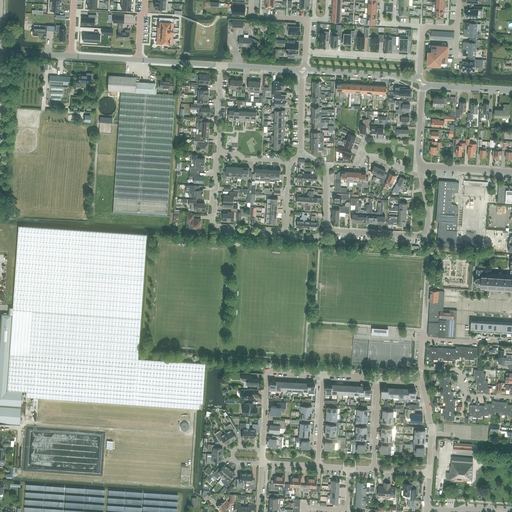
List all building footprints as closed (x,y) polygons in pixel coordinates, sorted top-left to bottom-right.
[(167,12),(168,3),(155,2),(154,7),(154,8),(161,9),(161,12),(167,12)] [(61,5),(48,4),(47,13),(54,14),(54,11),(60,11),(61,5)] [(482,10),(482,7),(475,6),(474,10),(466,9),(466,13),(465,14),(465,15),(466,16),(466,17),(478,18),(478,10),(482,10)] [(240,15),(244,16),(244,15),(245,15),(245,7),(233,7),(233,14),(240,15)] [(83,17),(83,24),(94,25),(94,18),(96,18),(96,15),(88,14),(88,17),(83,17)] [(114,14),(113,23),(118,23),(123,23),(124,15),(114,14)] [(28,20),(27,27),(33,28),(33,35),(40,36),(40,35),(46,35),(46,30),(46,28),(47,25),(41,25),(31,24),(32,20),(28,20)] [(465,22),(465,29),(477,30),(477,20),(471,20),(471,23),(465,22)] [(294,23),(285,22),(285,26),(289,26),(288,33),(300,34),(301,30),(300,30),(300,27),(294,26),(294,23)] [(118,23),(118,38),(128,39),(128,33),(130,33),(130,30),(125,30),(125,32),(122,32),(123,23),(118,23)] [(56,25),(55,32),(58,32),(58,40),(65,40),(66,28),(62,28),(62,25),(56,25)] [(397,37),(397,45),(400,45),(400,50),(408,51),(408,39),(411,39),(411,31),(411,29),(407,29),(407,31),(406,35),(400,35),(400,37),(397,37)] [(470,36),(469,39),(476,40),(477,30),(465,29),(465,36),(470,36)] [(319,45),(325,46),(326,39),(329,39),(329,32),(324,31),(324,34),(319,34),(319,45)] [(344,34),(344,44),(351,44),(351,37),(354,37),(355,31),(351,31),(351,34),(344,34)] [(331,46),(338,47),(338,39),(341,39),(341,33),(336,32),(335,35),(331,35),(331,46)] [(84,34),(83,42),(97,42),(98,35),(99,35),(99,34),(84,34)] [(245,45),(245,46),(252,46),(254,46),(256,47),(259,42),(255,39),(253,39),(253,38),(248,38),(248,35),(244,34),(244,37),(240,37),(239,45),(245,45)] [(379,41),(383,42),(384,35),(379,35),(379,38),(371,38),(370,49),(379,49),(379,41)] [(385,38),(385,49),(392,50),(392,42),(396,43),(396,37),(391,36),(391,35),(386,35),(385,38)] [(464,42),(464,49),(476,49),(476,40),(469,39),(469,42),(464,42)] [(288,40),(287,49),(298,50),(299,44),(295,44),(294,43),(294,40),(288,40)] [(431,64),(447,65),(448,58),(448,50),(448,49),(445,46),(444,46),(432,45),(429,45),(428,61),(432,61),(431,64)] [(476,49),(464,49),(463,56),(468,56),(468,59),(475,59),(476,49)] [(467,71),(470,72),(470,71),(474,72),(475,72),(475,71),(475,67),(478,67),(479,64),(483,65),(483,62),(483,60),(479,60),(475,60),(475,63),(471,62),(470,62),(468,62),(467,62),(464,62),(463,62),(463,70),(463,71),(467,71)] [(78,74),(77,83),(91,84),(91,78),(92,78),(93,73),(87,73),(87,75),(78,74)] [(209,75),(199,74),(199,84),(209,85),(209,75)] [(50,76),(49,84),(70,85),(70,79),(70,77),(50,76)] [(109,91),(121,92),(113,214),(167,217),(175,95),(154,94),(155,91),(155,83),(136,82),(136,77),(109,76),(109,91)] [(160,88),(173,89),(174,81),(160,80),(160,88)] [(237,80),(236,91),(239,91),(239,89),(242,89),(242,93),(245,93),(245,86),(242,86),(243,80),(237,80)] [(271,85),(270,90),(276,91),(276,88),(281,89),(285,89),(285,85),(284,85),(284,82),(283,82),(282,81),(279,80),(279,81),(274,81),(274,85),(271,85)] [(198,91),(198,95),(208,96),(208,95),(209,94),(209,91),(208,91),(208,90),(203,89),(203,86),(197,86),(191,86),(191,88),(194,89),(194,90),(198,91)] [(388,94),(388,95),(394,95),(394,94),(395,94),(399,95),(399,96),(401,96),(402,95),(407,95),(407,97),(412,97),(412,91),(411,91),(411,89),(405,89),(405,87),(402,87),(396,87),(395,87),(395,92),(389,92),(388,94)] [(272,96),(272,99),(275,99),(285,100),(285,97),(287,97),(287,94),(281,94),(281,91),(273,91),(272,96)] [(208,96),(198,95),(198,100),(194,100),(193,104),(202,105),(202,102),(208,102),(207,102),(208,96)] [(441,98),(440,98),(433,97),(433,105),(443,106),(444,103),(446,103),(446,98),(444,98),(441,98)] [(114,106),(115,106),(114,105),(114,103),(113,101),(112,101),(111,99),(110,99),(108,98),(107,98),(105,98),(104,98),(102,99),(101,100),(100,101),(99,103),(98,104),(98,106),(98,107),(98,109),(99,111),(100,112),(101,113),(103,114),(104,114),(106,115),(108,114),(109,114),(110,113),(112,112),(113,111),(114,110),(114,108),(114,106)] [(275,99),(272,99),(272,102),(272,108),(278,108),(278,105),(281,105),(286,105),(287,103),(285,102),(285,100),(275,99)] [(396,109),(396,113),(402,113),(405,113),(405,110),(409,111),(410,104),(402,104),(402,101),(396,100),(396,102),(396,105),(399,105),(399,109),(396,109)] [(460,107),(458,107),(458,108),(456,108),(455,117),(460,117),(460,114),(462,114),(462,111),(466,111),(466,102),(460,102),(460,106),(460,107)] [(484,106),(482,106),(481,113),(482,113),(482,117),(486,117),(486,119),(491,120),(492,111),(491,111),(489,111),(489,106),(489,103),(486,103),(486,104),(484,103),(484,106)] [(200,114),(200,115),(209,115),(210,108),(201,107),(201,105),(191,104),(191,109),(197,109),(198,109),(197,113),(198,114),(200,114)] [(497,110),(495,110),(495,117),(508,117),(509,105),(503,105),(503,110),(497,110)] [(397,119),(397,126),(401,126),(401,123),(409,123),(409,117),(402,116),(402,113),(396,113),(394,113),(394,119),(397,119)] [(432,119),(432,126),(439,127),(439,125),(442,125),(444,125),(444,120),(445,120),(455,120),(455,117),(445,116),(445,117),(439,117),(439,119),(432,119)] [(197,123),(196,128),(199,128),(209,129),(209,122),(203,122),(203,119),(197,118),(197,123)] [(363,123),(363,125),(360,124),(360,132),(366,133),(366,129),(366,125),(369,125),(369,119),(363,118),(363,123)] [(378,120),(378,133),(379,133),(383,133),(383,129),(386,129),(387,120),(385,120),(378,120)] [(401,126),(397,126),(393,126),(393,130),(397,130),(397,135),(400,135),(408,136),(409,130),(401,129),(401,126)] [(196,134),(196,138),(202,139),(202,136),(208,136),(209,129),(199,128),(198,134),(196,134)] [(348,134),(347,140),(354,142),(354,141),(354,140),(356,137),(349,134),(348,134)] [(344,139),(341,138),(340,141),(346,143),(345,146),(352,148),(353,144),(353,143),(354,142),(347,140),(344,139)] [(465,149),(465,145),(466,145),(466,143),(460,143),(460,145),(459,145),(459,139),(454,138),(453,148),(456,148),(456,155),(458,155),(462,156),(462,149),(464,149),(465,149)] [(194,139),(194,142),(194,145),(197,145),(197,151),(207,152),(208,143),(204,143),(201,142),(201,140),(194,139)] [(466,145),(469,145),(469,149),(468,149),(468,156),(474,156),(474,149),(476,149),(477,143),(470,143),(470,139),(466,139),(466,142),(466,143),(466,145)] [(441,147),(441,144),(441,142),(432,142),(432,144),(432,146),(431,146),(431,153),(432,153),(437,154),(437,147),(438,147),(440,147),(441,147)] [(343,157),(350,159),(352,153),(344,151),(342,150),(343,148),(336,146),(335,148),(335,151),(341,153),(340,156),(343,157)] [(493,150),(493,158),(495,158),(496,159),(497,159),(498,159),(498,158),(499,158),(499,154),(502,155),(502,151),(498,151),(499,148),(494,148),(494,150),(493,150)] [(192,160),(192,163),(205,164),(205,158),(201,158),(199,158),(200,155),(198,154),(191,154),(191,159),(192,160)] [(205,164),(192,163),(194,164),(194,167),(190,167),(190,169),(190,172),(197,172),(197,169),(204,170),(205,164)] [(226,175),(232,176),(232,166),(229,166),(229,165),(225,165),(225,164),(225,169),(226,169),(226,171),(224,171),(223,179),(226,179),(226,175)] [(372,172),(377,175),(380,168),(379,168),(378,167),(375,166),(372,172)] [(243,167),(243,179),(249,179),(249,177),(251,177),(251,170),(251,171),(249,170),(249,167),(243,167)] [(380,168),(377,175),(376,177),(376,178),(380,179),(379,182),(383,183),(384,182),(387,174),(385,173),(386,171),(382,169),(381,169),(380,168)] [(336,178),(336,180),(341,180),(341,178),(344,179),(344,182),(345,182),(347,182),(348,172),(347,172),(346,172),(342,171),(342,172),(340,172),(338,173),(338,174),(335,174),(335,178),(336,178)] [(197,173),(190,172),(189,178),(194,179),(193,182),(203,183),(204,176),(197,176),(197,173)] [(361,172),(360,172),(359,186),(361,186),(362,186),(362,183),(368,183),(369,177),(366,177),(366,173),(362,172),(361,172)] [(383,186),(387,188),(388,184),(391,185),(393,182),(396,175),(391,173),(388,178),(388,180),(387,179),(385,182),(384,182),(383,183),(382,186),(383,186)] [(402,178),(401,178),(400,177),(397,184),(396,184),(395,187),(394,187),(392,191),(398,193),(400,189),(398,189),(399,188),(405,190),(406,187),(403,186),(405,183),(406,183),(405,182),(406,180),(402,178)] [(459,183),(456,183),(456,182),(439,181),(436,221),(439,222),(438,233),(438,238),(437,245),(456,247),(456,239),(458,220),(458,210),(458,209),(458,208),(458,207),(457,207),(457,206),(456,206),(455,206),(454,206),(451,206),(452,203),(452,201),(452,200),(452,199),(452,195),(452,193),(452,192),(458,193),(458,190),(459,183)] [(190,185),(190,193),(189,192),(188,195),(189,196),(189,197),(190,197),(192,197),(192,196),(202,197),(203,190),(197,190),(197,186),(190,185)] [(505,202),(511,202),(511,185),(498,185),(497,202),(505,203),(505,202)] [(224,195),(224,201),(234,201),(234,197),(237,198),(237,193),(230,192),(230,195),(224,195)] [(349,194),(342,193),(342,196),(334,196),(334,202),(342,203),(342,199),(345,200),(345,199),(349,199),(349,194)] [(268,198),(268,203),(278,204),(278,198),(273,198),(273,195),(268,195),(268,198)] [(194,211),(204,212),(205,204),(196,203),(196,200),(189,200),(189,204),(195,205),(194,211)] [(234,201),(224,201),(223,207),(232,207),(231,210),(237,211),(238,205),(233,205),(234,201)] [(333,214),(333,215),(333,220),(339,221),(339,213),(345,213),(349,214),(349,207),(339,206),(339,209),(333,209),(333,214)] [(223,220),(234,221),(234,213),(230,213),(230,214),(223,214),(223,220)] [(200,229),(201,219),(193,219),(193,215),(187,214),(187,220),(191,221),(190,229),(200,229)] [(0,423),(20,425),(21,406),(22,391),(26,391),(26,397),(198,408),(199,408),(199,405),(199,404),(202,404),(203,381),(204,364),(203,364),(137,359),(138,348),(146,235),(18,227),(12,314),(0,314),(0,319),(0,423)] [(511,260),(511,261),(510,275),(508,275),(508,274),(507,274),(507,275),(504,275),(504,274),(503,274),(503,275),(499,274),(495,274),(494,274),(491,274),(490,274),(486,274),(486,273),(486,274),(484,274),(484,276),(482,276),(482,271),(479,271),(476,270),(476,278),(475,278),(475,279),(474,280),(474,281),(475,282),(475,283),(476,284),(477,285),(478,285),(480,285),(480,286),(480,287),(481,287),(485,287),(485,290),(486,290),(489,290),(489,291),(490,291),(490,290),(493,290),(493,291),(494,291),(494,290),(498,290),(498,291),(498,290),(502,291),(503,291),(506,291),(507,292),(507,291),(511,291),(511,292),(511,293),(511,292),(511,260)] [(430,290),(429,307),(442,308),(443,290),(430,290)] [(429,307),(428,335),(436,336),(436,337),(447,337),(455,337),(457,310),(442,309),(442,308),(429,307)] [(473,332),(511,334),(511,322),(473,320),(473,322),(471,322),(470,329),(473,329),(473,332)] [(456,347),(455,349),(455,359),(459,359),(460,357),(462,357),(463,347),(456,347)] [(507,365),(509,365),(508,369),(511,369),(511,358),(508,358),(502,358),(502,364),(507,365)] [(473,377),(476,378),(486,378),(486,373),(484,373),(484,370),(474,370),(473,377)] [(242,375),(241,380),(244,380),(244,381),(246,382),(247,382),(247,385),(258,386),(258,379),(250,379),(250,376),(242,375)] [(439,381),(439,385),(449,386),(449,385),(449,377),(437,377),(437,381),(439,381)] [(441,389),(441,392),(451,393),(451,392),(451,385),(449,385),(449,386),(439,385),(439,389),(441,389)] [(241,396),(241,398),(251,399),(251,395),(252,394),(257,395),(258,390),(247,389),(247,390),(241,390),(241,392),(240,392),(239,392),(239,395),(240,396),(241,396)] [(443,396),(443,400),(453,400),(453,399),(453,392),(451,392),(451,393),(441,392),(441,396),(443,396)] [(278,407),(271,406),(271,415),(281,415),(281,410),(285,410),(285,407),(286,407),(286,402),(278,402),(278,407)] [(252,415),(255,415),(256,415),(257,407),(253,407),(253,404),(245,403),(245,407),(244,407),(243,414),(252,415)] [(302,406),(301,412),(312,412),(312,406),(309,406),(309,403),(300,403),(300,406),(302,406)] [(327,407),(327,413),(337,414),(338,408),(339,408),(339,405),(331,404),(330,407),(327,407)] [(357,409),(357,415),(367,416),(368,410),(365,409),(365,407),(356,406),(356,409),(357,409)] [(383,411),(383,416),(393,417),(393,411),(395,412),(395,408),(387,408),(386,411),(383,411)] [(415,409),(407,409),(407,418),(411,418),(411,421),(416,422),(416,423),(418,423),(418,422),(422,422),(423,415),(415,414),(415,409)] [(300,417),(299,420),(308,421),(308,418),(311,418),(311,417),(313,417),(313,413),(312,413),(312,412),(301,412),(301,417),(300,417)] [(330,419),(330,422),(338,423),(338,419),(337,419),(337,414),(327,413),(326,419),(330,419)] [(455,414),(442,413),(442,418),(444,418),(444,421),(454,421),(455,414)] [(355,420),(355,424),(364,424),(364,421),(367,421),(367,420),(369,420),(369,417),(368,416),(367,416),(357,415),(357,420),(355,420)] [(386,423),(385,425),(394,426),(394,423),(395,423),(396,417),(393,417),(383,416),(382,422),(386,423)] [(270,425),(270,432),(274,432),(274,433),(280,433),(280,428),(285,428),(285,420),(274,419),(274,420),(275,420),(274,425),(270,425)] [(301,423),(300,429),(311,430),(311,424),(308,424),(308,421),(299,420),(299,423),(301,423)] [(326,425),(326,431),(336,431),(337,426),(338,426),(338,423),(330,422),(329,425),(326,425)] [(242,439),(248,439),(249,429),(246,428),(246,424),(240,423),(239,427),(242,427),(242,439)] [(228,431),(225,433),(231,441),(236,438),(230,428),(232,427),(230,424),(225,427),(228,431)] [(249,429),(248,439),(254,439),(255,428),(258,428),(258,424),(252,424),(252,429),(249,429)] [(364,424),(355,424),(355,427),(356,427),(356,432),(366,433),(368,433),(368,432),(368,430),(367,429),(367,427),(364,427),(364,424)] [(382,428),(382,434),(392,434),(392,429),(394,429),(394,426),(385,425),(385,428),(382,428)] [(415,430),(415,436),(425,436),(426,430),(422,430),(423,427),(414,427),(414,430),(415,430)] [(299,434),(298,438),(307,438),(307,435),(310,436),(311,430),(300,429),(300,435),(299,434)] [(231,441),(225,433),(222,434),(220,430),(215,434),(217,437),(219,435),(226,445),(231,441)] [(329,437),(329,439),(337,440),(337,437),(336,437),(336,431),(326,431),(326,436),(329,437)] [(366,433),(356,432),(356,438),(354,438),(354,441),(363,441),(363,439),(366,439),(366,437),(367,437),(368,436),(368,434),(368,433),(366,433)] [(385,440),(384,443),(393,443),(393,440),(392,440),(392,434),(382,434),(381,440),(385,440)] [(273,445),(273,448),(279,448),(280,440),(281,440),(281,436),(273,436),(272,439),(269,439),(269,445),(273,445)] [(413,442),(413,444),(422,445),(422,442),(425,442),(425,436),(415,436),(415,441),(413,441),(413,442)] [(307,438),(298,438),(295,437),(295,441),(300,441),(299,450),(305,450),(305,447),(310,447),(310,441),(307,441),(307,438)] [(337,440),(329,439),(328,442),(325,442),(325,448),(329,448),(329,451),(335,452),(336,443),(337,443),(337,440)] [(363,441),(354,441),(351,441),(351,444),(355,444),(355,453),(361,453),(361,450),(365,450),(366,444),(363,444),(363,441)] [(393,443),(384,443),(384,445),(381,445),(381,451),(385,452),(385,455),(391,455),(391,446),(393,446),(393,443)] [(454,450),(471,452),(472,444),(454,443),(454,450)] [(212,451),(212,454),(222,455),(222,448),(211,448),(211,445),(207,444),(207,451),(212,451)] [(422,445),(413,444),(413,447),(414,448),(414,456),(420,457),(420,454),(424,454),(425,448),(421,448),(422,445)] [(222,455),(212,454),(211,457),(207,457),(206,463),(210,463),(210,460),(222,461),(222,455)] [(447,476),(447,479),(472,481),(473,463),(473,458),(452,457),(451,466),(450,476),(447,476)] [(213,474),(217,478),(220,475),(221,475),(222,477),(229,469),(224,465),(221,469),(217,473),(215,472),(213,474)] [(204,471),(207,474),(212,469),(208,466),(204,471)] [(229,469),(222,477),(225,479),(222,483),(227,486),(229,484),(227,482),(234,473),(229,469)] [(242,483),(245,484),(246,473),(240,473),(239,484),(236,484),(236,488),(242,488),(242,483)] [(246,473),(245,484),(249,484),(248,489),(254,489),(255,485),(252,485),(252,473),(246,473)] [(282,490),(287,490),(287,484),(284,484),(285,477),(284,477),(284,476),(283,475),(281,475),(280,476),(280,477),(279,486),(282,487),(282,490)] [(271,481),(271,489),(279,490),(279,486),(280,477),(274,476),(274,478),(271,478),(271,481)] [(292,487),(295,487),(296,477),(295,477),(295,476),(292,476),(291,476),(291,477),(290,477),(290,484),(287,484),(287,490),(292,491),(292,487)] [(298,491),(303,491),(303,485),(300,485),(301,478),(296,477),(295,487),(298,488),(298,491)] [(308,488),(311,488),(312,478),(311,478),(311,477),(308,477),(308,478),(307,478),(306,485),(303,485),(303,491),(308,491),(308,488)] [(312,478),(311,488),(314,489),(314,492),(319,492),(319,486),(317,486),(317,479),(316,479),(316,478),(315,477),(313,477),(312,478)] [(383,498),(386,498),(387,483),(384,483),(384,487),(378,486),(378,496),(383,497),(383,498)] [(387,483),(386,498),(390,498),(390,497),(395,497),(395,487),(390,487),(390,483),(387,483)] [(404,484),(404,485),(403,485),(403,489),(404,489),(403,495),(408,495),(408,506),(415,507),(415,499),(416,499),(416,496),(417,496),(417,494),(416,494),(416,490),(412,489),(412,484),(404,484)] [(225,501),(217,506),(220,511),(227,511),(225,508),(228,507),(225,501)]
